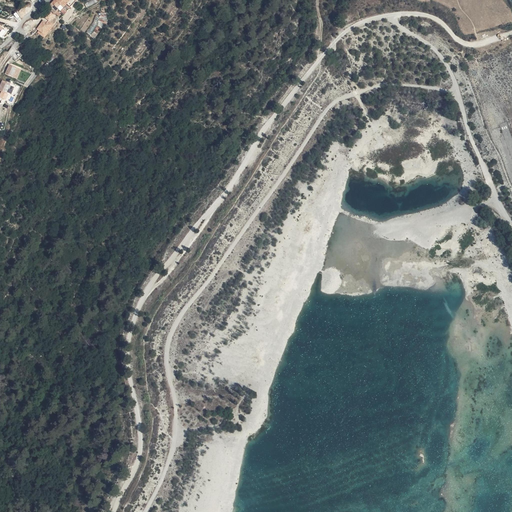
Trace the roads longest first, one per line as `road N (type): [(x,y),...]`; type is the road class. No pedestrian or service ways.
road 1 (track): [(511,32),(472,43),(416,12),(385,16),(334,43),(304,77),(143,299),(128,342),(141,449),(108,511)]
road 2 (track): [(145,511),(177,425),(167,369),(178,317),(328,107),(404,83),(439,92)]
road 3 (track): [(458,91),(511,227)]
